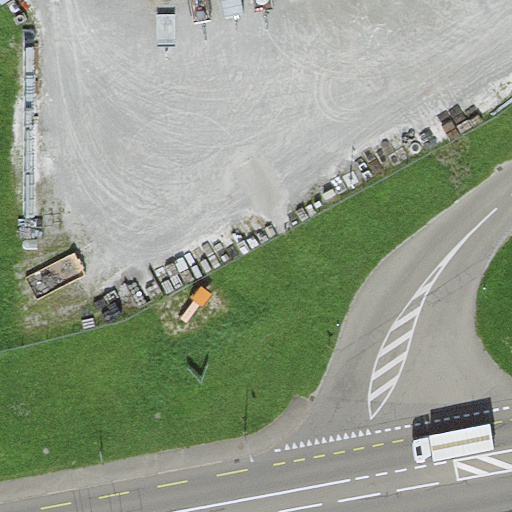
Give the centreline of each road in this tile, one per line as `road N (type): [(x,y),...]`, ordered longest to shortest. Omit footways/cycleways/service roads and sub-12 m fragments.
road 1 (unclassified): [(382,485),(376,432),(402,388),(404,344),(511,205)]
road 2 (primary): [(237,511),(382,485)]
road 3 (primary): [(382,485),(511,461)]
